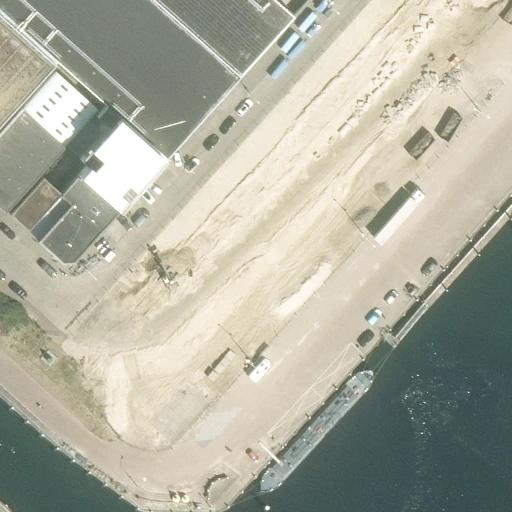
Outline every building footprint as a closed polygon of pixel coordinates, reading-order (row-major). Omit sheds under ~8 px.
[(216,102),(238,77),(152,0),(0,0),(0,122),(56,61),(80,83),(118,117),(165,158),(216,102)] [(152,0),(238,77),(293,17),(274,0),(152,0)] [(20,197),(64,147),(22,109),(0,133),(0,207),(5,212),(20,197)] [(165,158),(118,117),(80,159),(87,166),(80,174),(118,210),(165,158)] [(62,192),(57,197),(27,230),(27,231),(61,262),(72,262),(118,210),(80,174),(78,173),(62,192)] [(27,230),(57,197),(62,192),(44,176),(23,200),(9,214),(27,230)]
